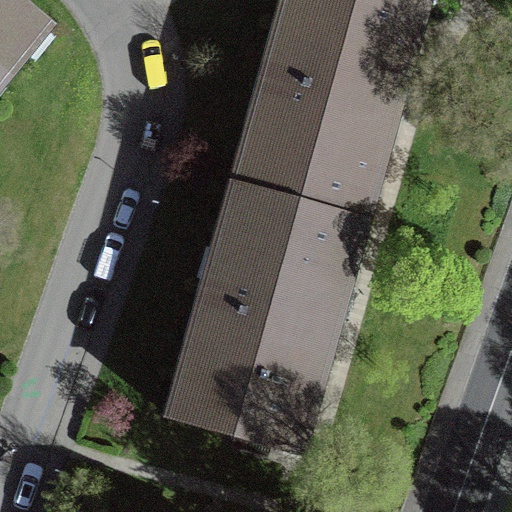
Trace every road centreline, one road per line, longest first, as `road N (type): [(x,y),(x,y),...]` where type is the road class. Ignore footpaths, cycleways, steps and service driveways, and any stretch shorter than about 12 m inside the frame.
road 1 (residential): [(105,0),(131,51),(126,138),(0,495)]
road 2 (tertiary): [(511,347),(452,511)]
